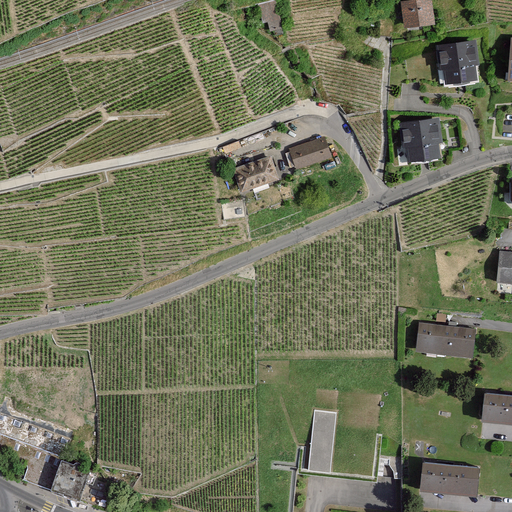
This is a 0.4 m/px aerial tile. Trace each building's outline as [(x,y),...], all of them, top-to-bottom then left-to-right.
[(402,24),(429,19),(425,0),(402,0),(399,1),(402,24)] [(441,80),(475,76),(470,37),(435,41),(441,80)] [(403,121),(408,159),(435,156),(430,117),(403,121)] [(287,147),(295,167),(328,155),(321,135),(287,147)] [(238,189),(276,177),(268,154),(231,166),(238,189)] [(511,250),(497,249),(494,281),(511,282),(511,250)] [(416,320),(412,349),(468,356),(472,327),(416,320)] [(314,387),(305,471),(373,478),(382,395),(314,387)] [(511,393),(482,391),(479,418),(511,421),(511,393)] [(0,452),(28,464),(22,478),(103,509),(114,479),(63,460),(71,439),(0,411),(0,452)] [(424,462),(421,490),(478,495),(480,467),(424,462)]
